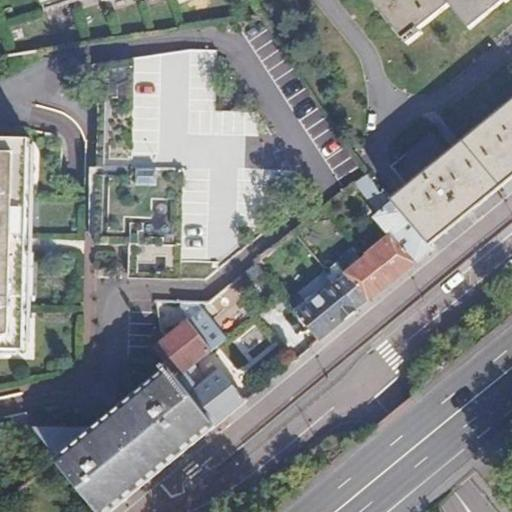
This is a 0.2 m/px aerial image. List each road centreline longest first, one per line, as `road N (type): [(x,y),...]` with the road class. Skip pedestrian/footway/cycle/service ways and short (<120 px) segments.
road 1 (unknown): [(20,82),(67,160),(66,193),(48,265),(49,369),(32,393),(0,406)]
road 2 (primary): [(511,346),(310,511)]
road 3 (tertiary): [(368,379),(225,492),(172,511)]
road 4 (unclassified): [(511,255),(368,379)]
road 5 (tertiary): [(469,507),(368,379)]
road 6 (unknown): [(393,150),(511,46)]
road 7 (primary): [(406,478),(511,392)]
